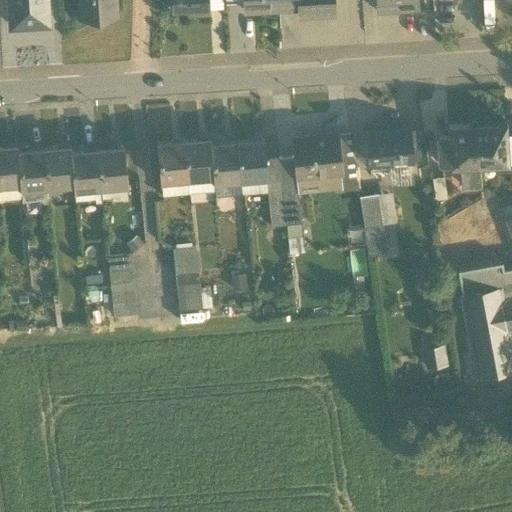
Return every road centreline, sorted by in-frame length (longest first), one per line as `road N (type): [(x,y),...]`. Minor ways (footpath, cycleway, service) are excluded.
road 1 (tertiary): [(0,94),(511,63)]
road 2 (unknown): [(147,320),(135,185),(142,84)]
